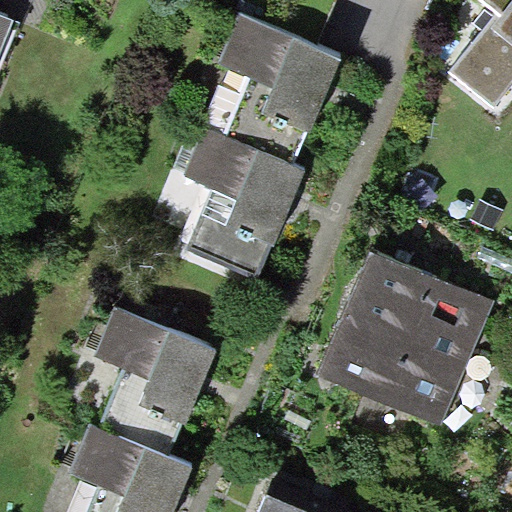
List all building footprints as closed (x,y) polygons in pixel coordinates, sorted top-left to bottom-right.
[(511,0),(491,0),(495,3),(492,6),(511,23),(511,0)] [(0,10),(0,34),(8,14),(0,10)] [(331,47),(227,10),(213,51),(247,63),(223,130),(292,154),(331,47)] [(302,169),(198,132),(184,172),(218,185),(194,251),(263,276),(302,169)] [(368,243),(315,366),(433,417),(487,294),(368,243)] [(205,342),(101,305),(86,345),(121,358),(97,424),(166,449),(205,342)] [(165,511),(184,460),(80,423),(66,464),(100,476),(87,511),(165,511)] [(349,511),(267,475),(251,511),(349,511)]
